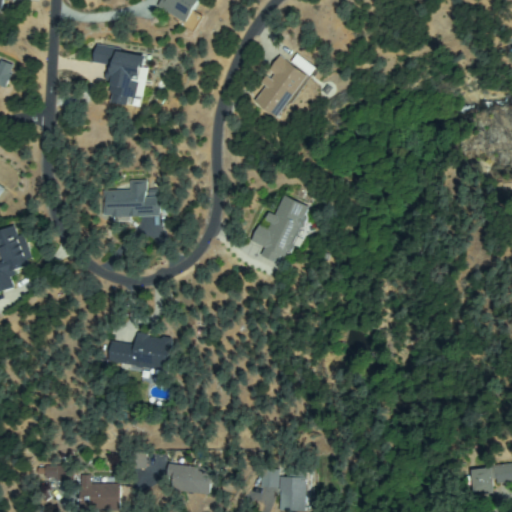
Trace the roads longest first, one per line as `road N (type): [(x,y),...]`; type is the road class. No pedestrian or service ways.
road 1 (residential): [(55,0),(47,116),(54,228),(87,265),(133,280),(181,268),(203,241),(218,100),(247,39),(280,0)]
road 2 (residential): [(289,511),(328,413),(332,321)]
